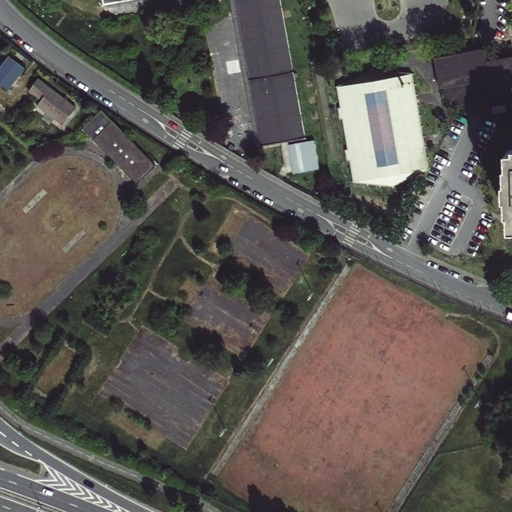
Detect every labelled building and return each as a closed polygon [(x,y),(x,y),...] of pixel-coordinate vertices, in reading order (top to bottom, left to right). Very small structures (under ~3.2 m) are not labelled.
[(231,0),(234,15),(257,147),(282,143),(288,142),(305,139),(280,0),(231,0)] [(443,87),(447,107),(448,106),(448,105),(488,98),(488,99),(490,99),(491,108),(493,108),(492,107),(511,104),(511,105),(511,104),(511,56),(487,61),(485,48),(484,48),(484,49),(475,51),(475,50),(474,50),(474,51),(465,52),(465,51),(464,52),(464,53),(455,54),(455,53),(453,53),(454,54),(445,56),(445,55),(444,55),(444,56),(435,57),(435,56),(433,57),(439,89),(440,89),(440,88),(443,87)] [(0,68),(0,83),(8,89),(25,68),(10,56),(0,68)] [(394,189),(394,184),(404,180),(406,184),(407,183),(405,179),(415,174),(417,178),(418,178),(416,174),(427,169),(430,169),(430,167),(427,168),(425,159),(429,158),(429,157),(425,158),(423,149),(427,148),(427,147),(423,147),(422,137),(426,137),(425,136),(421,136),(420,127),(423,127),(423,125),(420,126),(418,117),(422,116),(421,115),(418,115),(416,106),(420,106),(420,105),(416,105),(414,95),(418,94),(414,94),(413,85),(417,85),(417,84),(412,84),(411,75),(414,74),(414,73),(410,74),(399,73),(399,69),(398,69),(398,73),(387,71),(387,67),(386,67),(385,71),(374,70),(373,66),(372,66),(372,71),(362,75),(360,72),(359,72),(361,76),(350,81),(349,77),(348,78),(349,81),(339,86),(335,87),(335,88),(339,87),(341,96),(336,97),(337,98),(341,98),(343,107),(338,108),(340,120),(344,119),(346,128),(342,129),(342,130),(346,129),(348,139),(344,139),(344,141),(348,140),(350,149),(345,150),(347,161),(352,161),(353,170),(349,171),(350,172),(354,171),(355,180),(351,181),(351,182),(356,181),(367,182),(367,187),(369,187),(369,182),(379,183),(379,188),(381,188),(381,183),(392,185),(393,189),(394,189)] [(37,106),(63,125),(75,108),(38,79),(28,92),(41,101),(37,106)] [(23,91),(13,102),(21,109),(31,98),(23,91)] [(102,110),(83,128),(137,184),(156,166),(102,110)] [(315,140),(288,145),(293,172),(294,174),(320,169),(315,140)] [(288,145),(288,142),(282,143),(287,173),(293,172),(288,145)]
